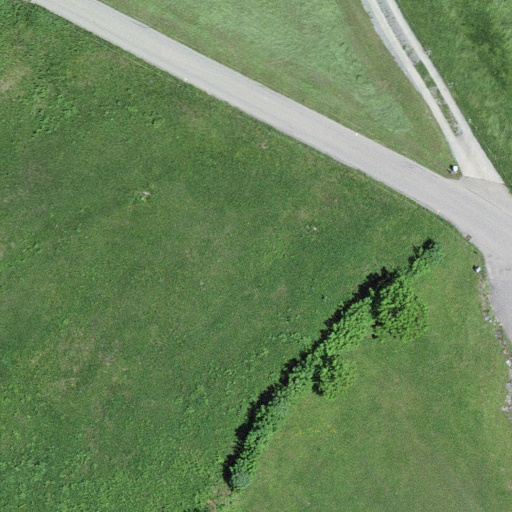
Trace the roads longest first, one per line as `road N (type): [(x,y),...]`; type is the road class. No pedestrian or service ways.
road 1 (unclassified): [(63,0),(471,210),(511,240)]
road 2 (track): [(380,0),(511,232)]
